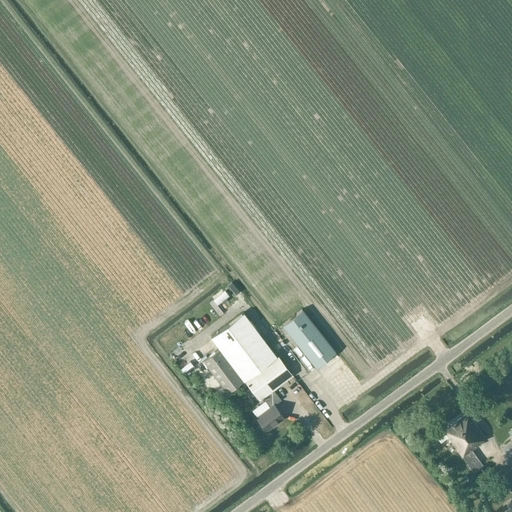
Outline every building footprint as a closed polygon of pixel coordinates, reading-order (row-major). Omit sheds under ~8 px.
[(227,305),(231,301),(223,292),(218,296),(227,305)] [(316,367),(336,351),(302,308),(282,324),(316,367)] [(266,430),(283,417),(274,405),(281,399),(274,389),(293,375),(277,354),(276,355),(243,311),(211,336),(219,348),(203,360),(227,392),(238,384),(253,405),(263,397),(269,405),(256,416),(266,430)] [(200,331),(208,325),(203,319),(195,325),(200,331)] [(192,336),(195,332),(189,326),(186,330),(192,336)] [(182,361),(192,354),(185,344),(175,351),(182,361)] [(480,444),(479,443),(486,437),(468,412),(442,430),(462,457),(480,444)] [(472,471),(481,464),(474,454),(465,461),(472,471)]
